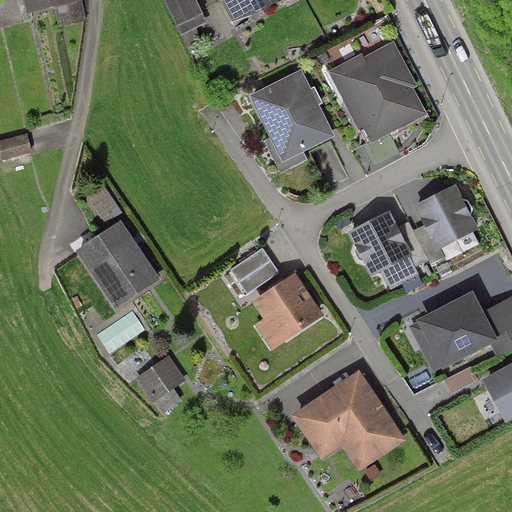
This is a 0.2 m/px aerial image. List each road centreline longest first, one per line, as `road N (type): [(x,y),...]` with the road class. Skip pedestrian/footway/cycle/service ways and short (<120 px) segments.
road 1 (residential): [(95,0),(78,148),(40,276)]
road 2 (residential): [(293,228),(412,411)]
road 3 (residential): [(485,126),(293,228)]
road 4 (residential): [(293,228),(212,112)]
road 5 (secondary): [(485,126),(422,0)]
